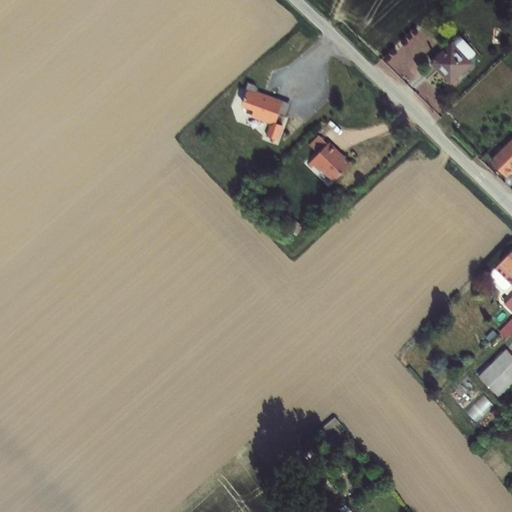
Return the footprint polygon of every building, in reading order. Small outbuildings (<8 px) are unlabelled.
[(455,37),(445,47),(465,67),(475,58),(455,37)] [(465,67),(445,47),(435,56),(455,77),(465,67)] [(253,83),(249,96),(261,100),(258,106),(270,110),(273,108),(275,113),(278,114),(273,128),(283,132),(289,117),(282,115),(286,104),(278,102),(282,92),(262,85),(263,80),(261,76),(254,74),(251,82),(253,83)] [(345,146),(336,136),(317,155),(321,159),(327,165),(329,162),(341,175),(359,157),(351,149),(350,150),(348,152),(343,148),(345,146)] [(511,142),(496,159),(510,173),(511,170),(511,142)] [(511,254),(494,272),(494,275),(507,288),(510,289),(511,286),(511,254)] [(511,384),(511,349),(510,348),(482,375),(501,395),(511,384)]
